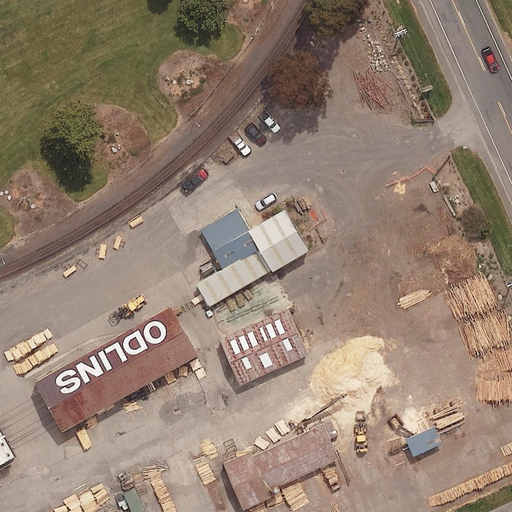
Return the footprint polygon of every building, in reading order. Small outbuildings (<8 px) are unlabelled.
[(309,251),(285,208),(250,227),(238,206),(199,228),(223,271),(197,285),(209,306),(309,251)] [(194,355),(167,309),(32,388),(59,434),(194,355)] [(288,311),(219,342),(239,386),(308,356),(288,311)] [(322,425),(223,468),(239,505),(339,462),(322,425)] [(439,442),(431,426),(405,439),(413,455),(439,442)] [(0,463),(15,455),(0,427),(0,463)]
